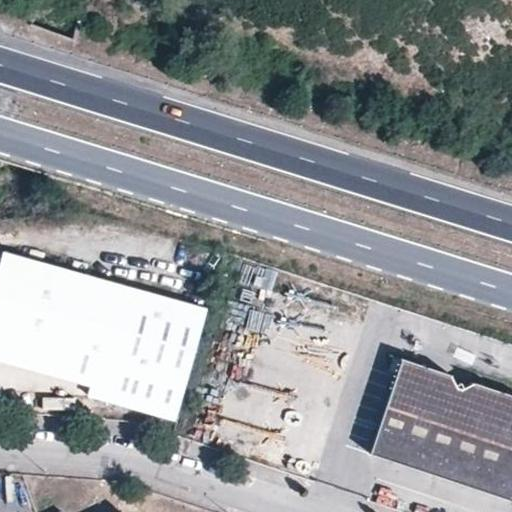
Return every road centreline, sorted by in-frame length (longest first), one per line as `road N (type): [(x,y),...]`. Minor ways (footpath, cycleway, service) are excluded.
road 1 (trunk): [(511,224),(0,65)]
road 2 (trunk): [(0,134),(511,290)]
road 3 (residential): [(311,511),(137,451),(0,443)]
